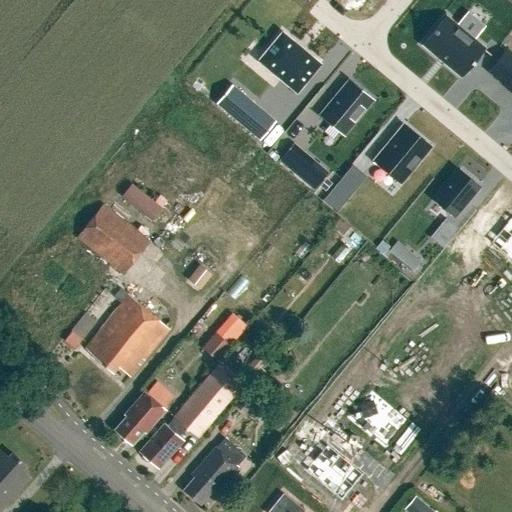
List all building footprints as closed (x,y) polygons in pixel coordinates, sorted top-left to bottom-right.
[(484,49),(445,17),(422,45),(461,77),(484,49)] [(282,34),(259,61),(296,93),(319,65),(282,34)] [(349,79),(318,116),(343,137),(374,100),(349,79)] [(232,86),(217,104),(259,140),(275,122),(232,86)] [(404,125),(373,162),(400,184),(430,147),(404,125)] [(303,155),(291,170),(314,190),(327,174),(303,155)] [(478,187),(458,170),(433,200),(453,216),(478,187)] [(140,180),(128,197),(161,219),(173,202),(140,180)] [(123,275),(149,242),(102,205),(76,238),(123,275)] [(511,231),(496,250),(511,263),(511,231)] [(409,253),(401,261),(413,271),(420,262),(409,253)] [(202,283),(215,268),(209,263),(196,277),(202,283)] [(472,342),(491,320),(458,290),(438,312),(472,342)] [(169,330),(129,296),(129,295),(128,294),(85,349),(112,374),(118,367),(130,378),(169,330)] [(231,341),(218,330),(202,350),(203,350),(216,360),(231,341)] [(436,388),(454,365),(421,335),(402,357),(436,388)] [(164,424),(140,452),(159,468),(183,441),(178,437),(186,428),(198,438),(244,383),(220,362),(173,418),(174,418),(167,427),(164,424)] [(245,415),(263,393),(253,384),(235,406),(245,415)] [(378,389),(359,411),(393,441),(411,419),(378,389)] [(124,416),(126,418),(115,430),(132,445),(143,432),(145,434),(165,410),(145,392),(124,416)] [(195,478),(184,490),(200,505),(211,492),(214,495),(238,467),(237,467),(246,457),(225,438),(216,448),(216,447),(191,475),(195,478)] [(331,441),(312,464),(346,494),(364,471),(331,441)] [(0,451),(0,511),(30,479),(22,471),(26,467),(12,454),(7,458),(0,451)] [(283,494),(268,511),(303,511),(304,511),(283,494)] [(432,511),(415,497),(404,510),(406,511),(432,511)]
